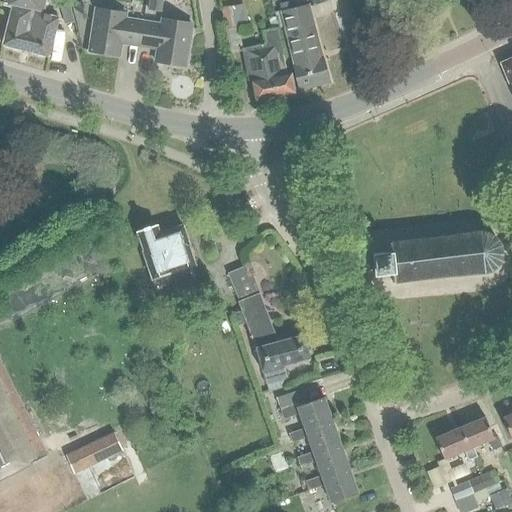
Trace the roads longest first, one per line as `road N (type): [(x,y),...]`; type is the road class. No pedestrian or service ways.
road 1 (residential): [(378,423),(317,256),(257,181),(249,132)]
road 2 (tertiary): [(249,132),(340,108),(473,49)]
road 3 (tertiary): [(0,78),(209,129)]
road 4 (residential): [(378,423),(511,379)]
road 5 (residential): [(209,129),(204,0)]
